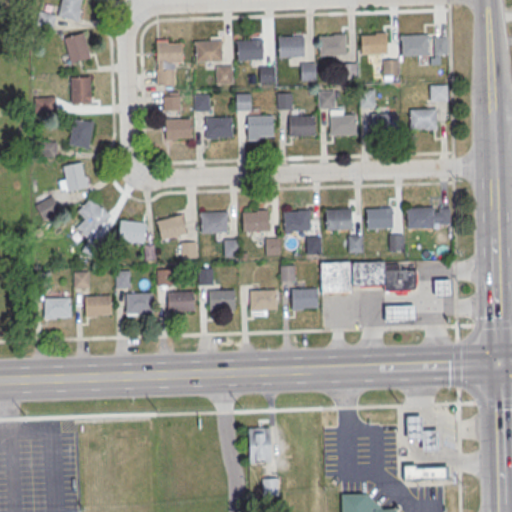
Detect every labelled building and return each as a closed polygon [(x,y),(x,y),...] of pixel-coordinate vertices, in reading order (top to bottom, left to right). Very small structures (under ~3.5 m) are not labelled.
[(81,0),(61,0),(58,16),(77,20),(81,0)] [(36,24),(50,28),(54,15),(40,10),(36,24)] [(63,36),(69,62),(90,57),(83,31),(63,36)] [(360,33),(385,33),(386,53),(360,53),(360,33)] [(319,35),(344,34),(345,54),(319,55),(319,35)] [(400,35),(426,34),(426,54),(401,55),(400,35)] [(278,36),(303,35),(304,55),(278,56),(278,36)] [(433,36),(446,35),(447,53),(434,54),(433,36)] [(182,62),(182,38),(156,38),(156,84),(173,84),(173,62),(182,62)] [(236,39),(262,38),(262,58),(237,59),(236,39)] [(195,40),(220,39),(221,59),(195,60),(195,40)] [(382,59),(397,59),(397,74),(382,74),(382,59)] [(299,62),(315,61),(316,80),(300,81),(299,62)] [(341,62),(356,62),(357,79),(342,80),(341,62)] [(215,65),(231,64),(232,83),(216,83),(215,65)] [(259,65),(273,64),(274,81),(259,81),(259,65)] [(90,76),(71,76),(71,102),(90,102),(90,76)] [(429,84),(446,84),(447,100),(430,100),(429,84)] [(359,89),(374,88),(374,106),(360,106),(359,89)] [(318,89),(334,89),(334,107),(318,108),(318,89)] [(275,91),(291,90),(292,109),(276,109),(275,91)] [(235,93),(249,92),(250,110),(236,110),(235,93)] [(194,93),(208,93),(209,110),(194,111),(194,93)] [(163,96),(179,95),(179,109),(163,109),(163,96)] [(409,109),(435,108),(435,128),(410,129),(409,109)] [(371,111),(397,111),(397,130),(372,131),(371,111)] [(329,114),(354,113),(355,133),(329,134),(329,114)] [(247,115),(272,115),(273,135),(247,135),(247,115)] [(288,115),(313,115),(314,135),(288,135),(288,115)] [(206,117),(231,116),(231,136),(206,137),(206,117)] [(165,118),(190,117),(190,137),(165,138),(165,118)] [(69,144),(90,146),(92,120),(71,119),(69,144)] [(38,155),(55,155),(55,141),(38,141),(38,155)] [(87,186),(82,161),(63,165),(65,177),(59,178),(61,191),(87,186)] [(45,211),(53,200),(46,194),(38,206),(45,211)] [(76,211),(84,218),(76,227),(86,237),(108,214),(91,196),(76,211)] [(406,207),(432,206),(432,226),(407,227),(406,207)] [(366,208),(391,207),(391,227),(366,228),(366,208)] [(325,208),(351,208),(351,228),(326,228),(325,208)] [(242,210),(267,209),(268,229),(242,230),(242,210)] [(283,210),(308,209),(309,229),(283,230),(283,210)] [(227,211),(200,211),(200,232),(227,232),(227,211)] [(157,218),(160,238),(185,234),(182,214),(157,218)] [(144,241),(144,221),(119,221),(119,241),(144,241)] [(388,234),(402,233),(403,250),(388,250),(388,234)] [(347,234),(362,234),(362,251),(347,252),(347,234)] [(305,236),(319,236),(320,253),(305,254),(305,236)] [(223,238),(238,238),(238,256),(223,256),(223,238)] [(264,238),(279,238),(279,254),(264,255),(264,238)] [(180,241),(195,241),(195,256),(181,257),(180,241)] [(349,293),(348,261),(320,261),(320,294),(349,293)] [(383,284),(383,264),(382,261),(351,262),(351,285),(383,284)] [(279,265),(294,264),(294,280),(279,281),(279,265)] [(383,284),(383,290),(395,290),(395,294),(405,294),(405,289),(415,289),(415,268),(399,268),(399,264),(383,264),(383,284)] [(197,267),(212,266),(212,284),(197,284),(197,267)] [(155,268),(172,268),(172,283),(156,284),(155,268)] [(73,270),(87,269),(88,287),(73,287),(73,270)] [(114,270),(129,269),(129,287),(114,287),(114,270)] [(433,296),(450,295),(450,278),(433,278),(433,296)] [(290,288),(316,288),(316,308),(291,308),(290,288)] [(208,290),(233,289),(234,309),(208,310),(208,290)] [(250,289),(275,289),(276,309),(250,309),(250,289)] [(167,291),(193,291),(193,310),(167,311),(167,291)] [(125,293),(150,293),(151,313),(125,313),(125,293)] [(84,295),(110,294),(110,314),(85,315),(84,295)] [(44,297),(69,297),(70,317),(44,317),(44,297)] [(414,321),(414,304),(383,304),(383,322),(414,321)] [(421,437),(421,450),(437,449),(437,428),(420,429),(420,414),(405,415),(405,438),(421,437)] [(248,427),(269,427),(270,461),(249,462),(248,427)] [(447,479),(447,464),(415,465),(415,463),(401,463),(402,480),(447,479)] [(262,478),(277,478),(278,495),(262,495),(262,478)] [(340,493),(340,511),(396,511),(396,509),(382,508),(366,493),(340,493)]
